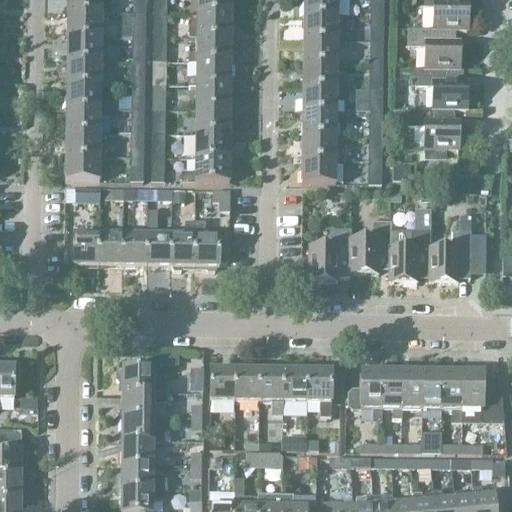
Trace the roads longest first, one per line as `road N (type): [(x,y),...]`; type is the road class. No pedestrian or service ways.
road 1 (residential): [(266,324),(511,327)]
road 2 (residential): [(67,322),(266,324)]
road 3 (residential): [(65,511),(67,322)]
road 4 (residential): [(31,321),(31,190)]
road 5 (residential): [(266,324),(267,195)]
